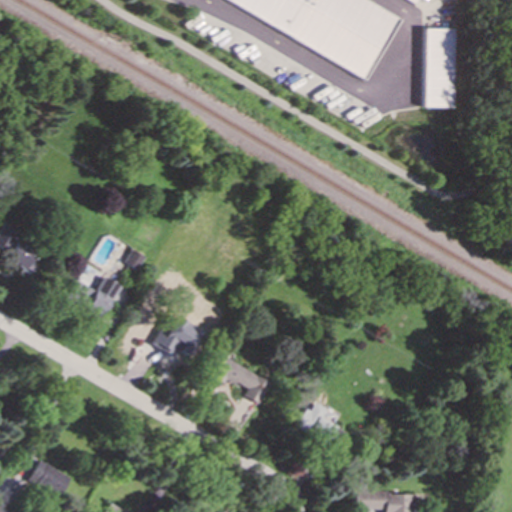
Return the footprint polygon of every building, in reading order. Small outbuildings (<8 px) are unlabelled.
[(225,0),(363,75),(397,13),(373,0),(225,0)] [(448,27),(418,27),(418,107),(448,107),(448,27)] [(0,254),(30,271),(34,264),(27,260),(32,251),(15,241),(20,233),(1,222),(0,223),(0,254)] [(134,269),(141,256),(128,248),(121,261),(134,269)] [(116,285),(99,276),(93,287),(75,277),(63,297),(99,317),(116,285)] [(163,334),(154,329),(147,340),(181,359),(193,338),(169,324),(163,334)] [(242,389),(239,395),(253,403),(265,381),(219,357),(209,377),(220,383),(222,379),(242,389)] [(53,501),(67,478),(36,458),(21,481),(53,501)] [(379,511),(408,511),(409,492),(350,491),(350,508),(379,509),(379,511)] [(0,511),(11,511),(13,509),(0,503),(0,511)]
